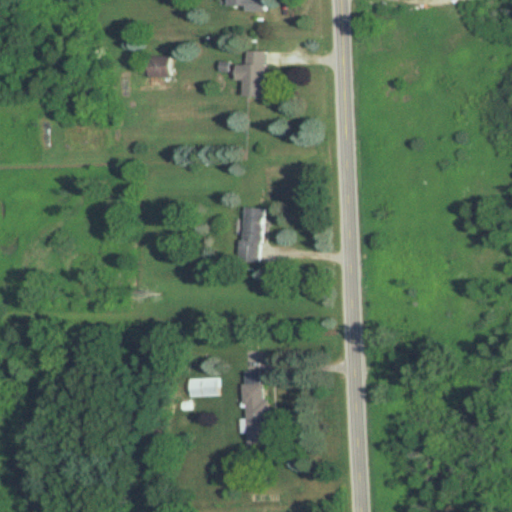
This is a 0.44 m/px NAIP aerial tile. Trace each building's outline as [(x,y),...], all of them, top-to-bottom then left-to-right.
[(245,11),(266,12),(266,0),(227,0),(228,6),(245,6),(245,11)] [(266,96),(267,50),(248,50),(248,64),(237,63),(236,80),(243,80),(243,96),(266,96)] [(173,76),(173,56),(148,56),(148,76),(173,76)] [(266,207),(243,206),(241,262),(263,264),(266,207)] [(246,448),(269,448),(267,371),(244,372),(246,448)] [(219,378),(190,378),(190,397),(219,397),(219,378)]
